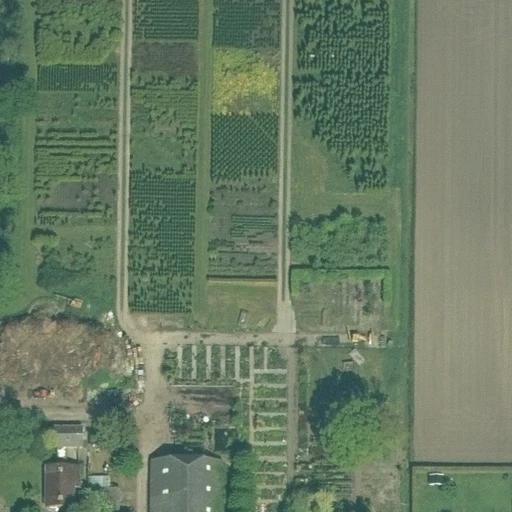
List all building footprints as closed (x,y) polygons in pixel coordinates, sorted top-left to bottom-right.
[(218,413),(237,412),(236,392),(217,393),(218,413)] [(83,430),(55,430),(55,451),(83,451),(83,430)] [(219,511),(220,464),(150,464),(149,511),(219,511)] [(77,486),(77,470),(45,471),(45,511),(72,511),(72,486),(77,486)] [(109,492),(109,479),(87,479),(88,492),(97,492),(97,504),(103,504),(102,511),(118,511),(119,492),(109,492)]
